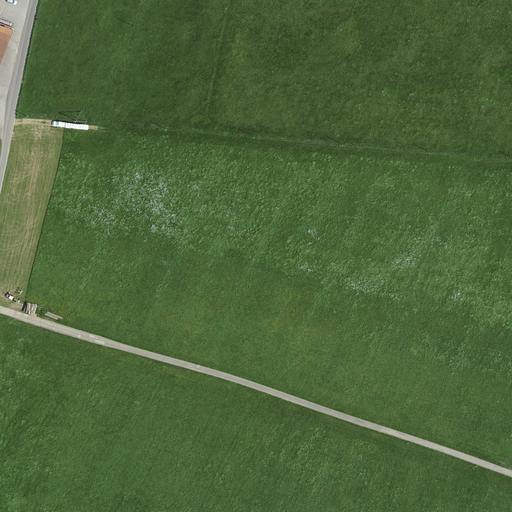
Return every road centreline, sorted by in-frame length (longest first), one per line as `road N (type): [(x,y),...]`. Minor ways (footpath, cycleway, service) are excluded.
road 1 (track): [(0,311),(511,474)]
road 2 (unclassified): [(0,156),(32,0)]
